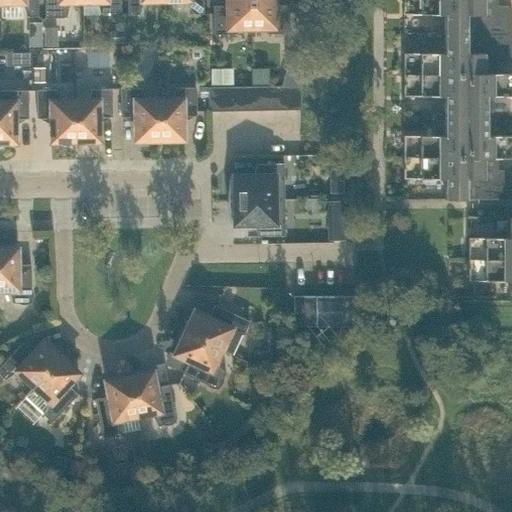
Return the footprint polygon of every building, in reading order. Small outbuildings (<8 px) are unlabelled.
[(0,0),(0,3),(22,3),(26,15),(26,16),(38,16),(37,0),(0,0)] [(83,2),(83,0),(45,0),(45,18),(67,17),(67,16),(70,2),(83,2)] [(83,0),(83,2),(97,2),(100,12),(99,13),(121,13),(120,0),(83,0)] [(166,0),(165,0),(127,0),(128,15),(140,14),(140,13),(143,1),(166,0)] [(165,0),(166,0),(188,0),(191,13),(192,14),(203,14),(203,0),(165,0)] [(239,29),(252,28),(251,0),(226,0),(227,3),(224,5),(213,6),(214,34),(237,34),(237,33),(239,29)] [(251,0),(252,28),(265,28),(266,32),(266,34),(289,33),(289,4),(278,5),(275,2),(274,0),(251,0)] [(508,6),(490,6),(490,0),(403,0),(404,14),(444,15),(444,34),(511,34),(511,10),(508,6)] [(511,34),(444,34),(444,53),(404,53),(404,96),(444,96),(444,116),(486,116),(486,96),(511,95),(511,73),(489,73),(489,61),(508,61),(511,57),(511,34)] [(286,70),(282,86),(287,86),(301,85),(300,69),(300,51),(287,51),(287,68),(286,68),(286,69),(286,70)] [(232,69),(210,69),(210,83),(232,83),(232,69)] [(287,86),(288,110),(301,110),(301,85),(287,86)] [(248,86),(235,87),(235,111),(248,111),(248,86)] [(261,86),(248,86),(248,111),(261,110),(261,86)] [(274,86),(261,86),(261,110),(274,110),(274,86)] [(282,86),(274,86),(274,110),(288,110),(287,86),(282,86)] [(186,116),(197,116),(196,87),(175,88),(175,89),(172,99),(159,99),(159,144),(162,144),(166,143),(170,142),(174,140),(183,140),(183,119),(186,116)] [(221,87),(209,87),(209,111),(222,111),(221,87)] [(235,87),(221,87),(222,111),(235,111),(235,87)] [(145,100),(142,90),(142,88),(121,89),(121,117),(132,117),(135,119),(135,141),(144,140),(148,142),(153,143),(157,144),(159,144),(159,99),(145,100)] [(61,101),(58,91),(58,89),(37,90),(37,118),(48,118),(51,120),(51,142),(60,142),(64,143),(69,144),(73,145),(75,145),(75,101),(61,101)] [(102,117),(112,117),(112,89),(91,89),(91,90),(88,100),(75,101),(75,145),(77,145),(82,144),(86,143),(90,141),(99,141),(99,120),(102,117)] [(7,90),(0,90),(0,144),(2,144),(6,142),(15,142),(15,125),(15,123),(15,121),(18,119),(27,118),(29,118),(28,90),(11,90),(7,90)] [(486,116),(444,116),(444,135),(404,135),(404,178),(444,178),(444,199),(507,199),(511,194),(511,175),(507,170),(490,170),(490,158),(511,157),(511,135),(486,135),(486,116)] [(284,199),(284,163),(260,163),(260,164),(260,175),(253,175),(230,176),(227,198),(228,198),(228,200),(284,199)] [(285,235),(284,199),(228,200),(228,202),(227,202),(231,224),(254,224),(261,224),(261,235),(261,236),(285,235)] [(511,216),(509,217),(509,238),(469,238),(469,281),(509,281),(509,301),(511,300),(511,216)] [(4,247),(0,245),(0,289),(8,289),(12,302),(12,303),(18,303),(22,304),(26,304),(29,303),(32,303),(31,300),(33,297),(33,293),(31,289),(31,264),(20,264),(17,262),(17,249),(8,249),(4,247)] [(294,326),(358,326),(358,295),(294,296),(294,326)] [(182,329),(181,331),(222,350),(232,355),(241,333),(243,334),(249,321),(214,305),(214,306),(210,315),(207,316),(204,315),(195,311),(191,319),(187,322),(185,325),(182,329)] [(178,346),(174,354),(186,360),(187,364),(183,373),(183,374),(205,384),(208,387),(212,389),(216,389),(218,390),(219,388),(221,385),(223,381),(223,378),(226,372),(225,372),(215,363),(222,350),(181,331),(180,333),(179,337),(178,342),(178,346)] [(23,343),(0,367),(0,374),(5,379),(6,378),(17,371),(33,387),(63,354),(62,353),(58,350),(54,348),(50,347),(43,340),(36,348),(34,350),(31,350),(24,344),(23,343)] [(33,387),(25,395),(44,413),(43,414),(52,423),(78,394),(77,393),(70,386),(69,383),(71,381),(78,373),(72,367),(70,363),(67,359),(65,356),(63,354),(33,387)] [(157,387),(155,384),(152,371),(143,373),(139,372),(135,372),(130,372),(127,373),(137,416),(151,413),(157,425),(157,426),(163,425),(167,426),(171,425),(174,423),(176,422),(176,420),(177,416),(176,412),(174,409),(169,385),(157,387)] [(122,419),(137,416),(127,373),(126,373),(122,375),(118,377),(114,379),(105,381),(108,394),(106,397),(95,399),(100,424),(99,427),(100,432),(102,435),(102,437),(104,437),(108,437),(112,437),(116,434),(121,433),(121,432),(122,419)] [(210,405),(197,413),(214,441),(227,432),(210,405)] [(76,449),(71,464),(90,470),(95,455),(76,449)]
